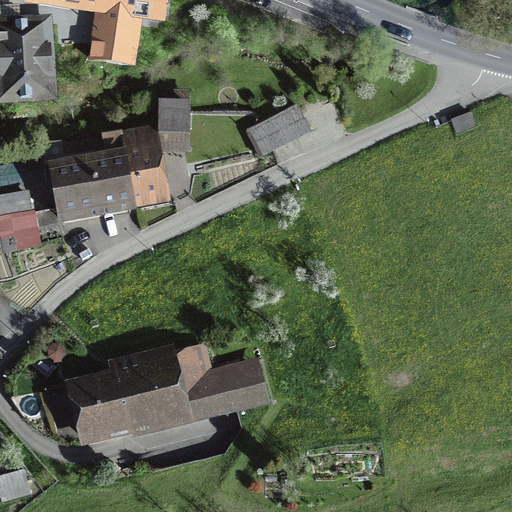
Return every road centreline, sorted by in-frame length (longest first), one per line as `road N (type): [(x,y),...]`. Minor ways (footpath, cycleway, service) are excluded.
road 1 (residential): [(481,54),(457,87),(113,253),(11,326),(0,343)]
road 2 (secondary): [(481,54),(340,0)]
